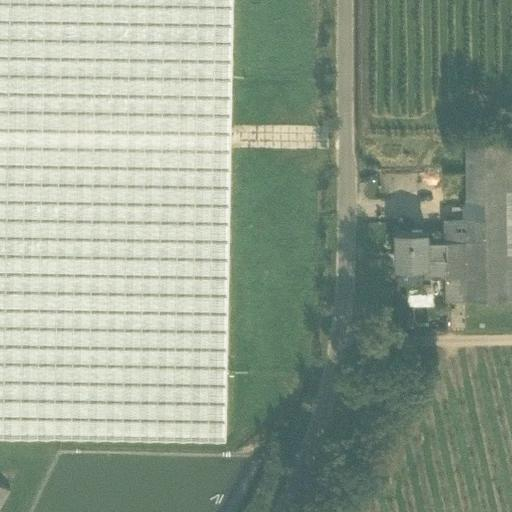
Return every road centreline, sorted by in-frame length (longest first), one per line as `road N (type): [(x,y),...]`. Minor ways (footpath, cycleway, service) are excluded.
road 1 (unclassified): [(285,511),(343,345),(344,0)]
road 2 (track): [(343,345),(511,340)]
